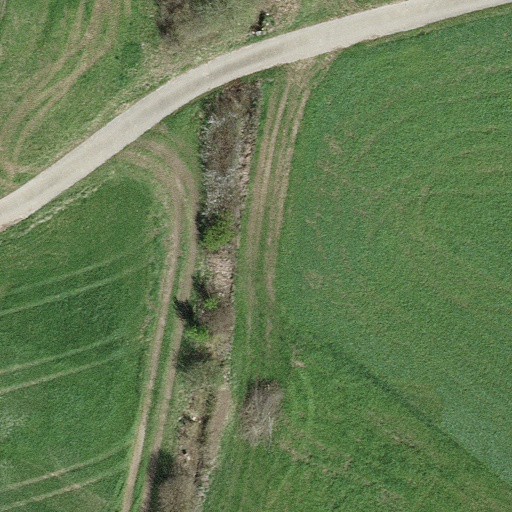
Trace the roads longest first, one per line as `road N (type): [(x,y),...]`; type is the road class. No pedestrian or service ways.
road 1 (track): [(0,216),(182,98),(268,63),(439,13),(511,2)]
road 2 (track): [(171,511),(268,63)]
